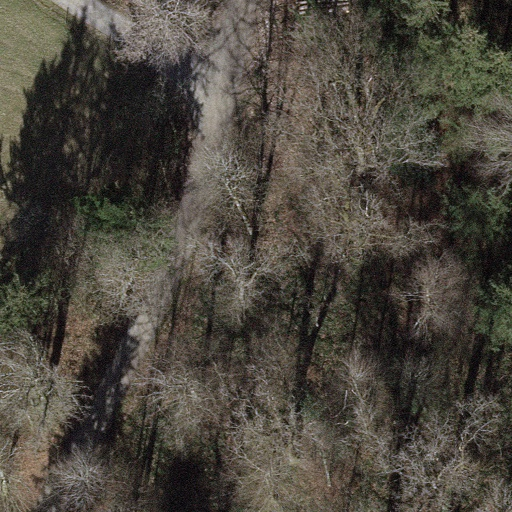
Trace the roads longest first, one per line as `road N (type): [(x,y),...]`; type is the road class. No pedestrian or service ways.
road 1 (track): [(229,0),(217,115),(55,511)]
road 2 (track): [(39,0),(217,115)]
